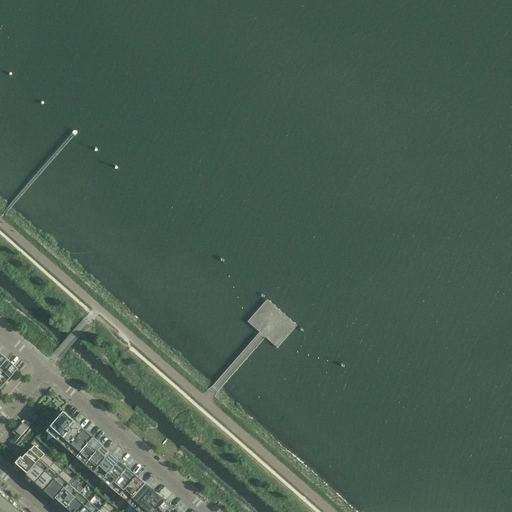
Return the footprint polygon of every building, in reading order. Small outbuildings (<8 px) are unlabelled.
[(0,366),(0,388),(16,370),(5,360),(0,366)] [(64,412),(47,432),(58,441),(75,422),(64,412)] [(36,413),(26,425),(24,423),(16,432),(18,434),(8,445),(11,448),(39,416),(36,413)] [(68,450),(85,431),(75,422),(58,441),(68,450)] [(85,431),(68,450),(77,458),(94,439),(85,431)] [(86,466),(103,446),(94,439),(77,458),(74,462),(83,470),(86,466)] [(28,475),(45,455),(44,454),(35,446),(30,451),(28,454),(23,459),(22,458),(16,464),(26,473),(28,475)] [(94,473),(111,454),(103,446),(86,466),(94,473)] [(103,481),(120,462),(111,454),(94,473),(103,481)] [(37,482),(54,463),(45,455),(28,475),(27,476),(36,484),(37,482)] [(111,488),(127,470),(128,469),(120,462),(103,481),(111,488)] [(63,471),(54,463),(37,482),(36,484),(45,492),(46,490),(48,488),(63,471)] [(120,496),(137,477),(137,476),(128,469),(127,470),(111,488),(112,488),(113,489),(120,496)] [(59,496),(73,479),(63,471),(48,488),(46,490),(45,492),(55,501),(56,499),(58,497),(59,496)] [(129,504),(146,484),(137,476),(137,477),(120,496),(129,504)] [(56,499),(57,500),(66,508),(67,509),(84,489),(73,480),(56,499)] [(138,511),(154,492),(155,492),(146,484),(129,504),(137,511),(138,511)] [(81,511),(94,498),(84,489),(67,509),(70,511),(81,511)] [(155,511),(165,502),(165,501),(155,492),(154,492),(138,511),(137,511),(138,511),(155,511)] [(21,511),(0,493),(0,511),(21,511)] [(99,511),(104,506),(94,498),(81,511),(99,511)] [(171,511),(174,509),(165,501),(165,502),(155,511),(171,511)]
